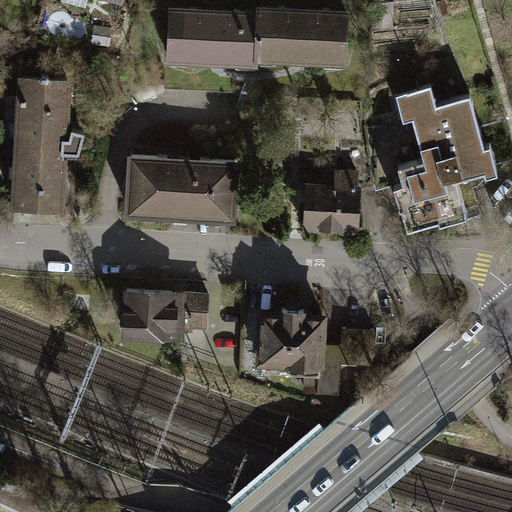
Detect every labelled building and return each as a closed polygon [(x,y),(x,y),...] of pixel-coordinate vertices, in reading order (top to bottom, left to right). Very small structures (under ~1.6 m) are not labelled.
[(65,0),(64,6),(92,13),(95,1),(132,10),(134,0),(65,0)] [(168,61),(259,65),(260,61),(261,15),(170,11),(168,61)] [(260,61),(351,65),(353,16),(262,12),(261,15),(260,61)] [(71,76),(20,75),(13,204),(66,207),(66,148),(80,148),(85,130),(74,126),(71,134),(67,132),(70,119),(71,76)] [(434,83),(400,93),(406,115),(417,111),(430,156),(401,165),(406,182),(398,185),(410,225),(444,215),(446,222),(483,212),(475,185),(490,170),(501,167),(494,143),(488,145),(472,93),(440,102),(434,83)] [(131,153),(128,214),(235,219),(237,158),(131,153)] [(336,185),(307,184),(305,233),(366,235),(368,172),(337,171),(336,185)] [(127,288),(126,331),(179,332),(179,323),(206,323),(207,289),(176,289),(127,288)] [(282,313),(262,312),(262,359),(269,359),(269,368),(318,369),(318,391),(340,391),(341,359),(373,360),(373,327),(343,327),(343,342),(323,342),(323,317),(304,317),(304,307),(294,307),(282,307),(282,313)] [(28,489),(6,479),(2,487),(25,497),(28,489)]
